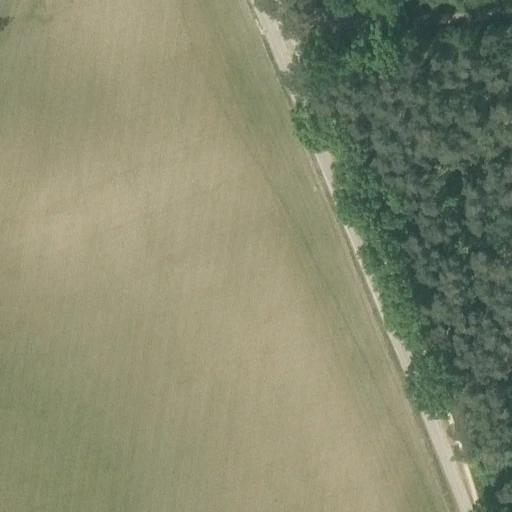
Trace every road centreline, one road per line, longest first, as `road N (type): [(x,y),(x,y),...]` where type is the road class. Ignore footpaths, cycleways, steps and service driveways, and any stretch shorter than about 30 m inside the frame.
road 1 (unclassified): [(255,0),(467,511)]
road 2 (track): [(482,0),(286,25)]
